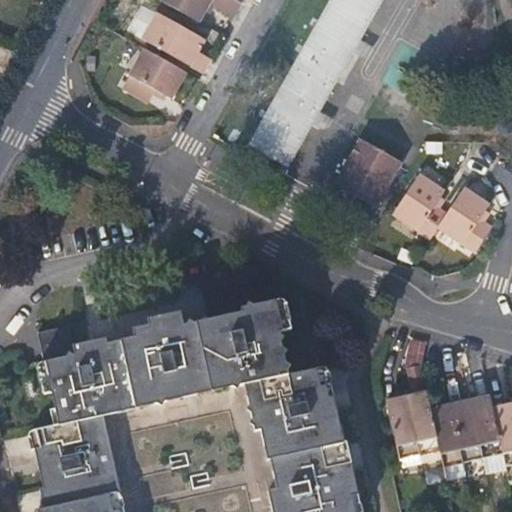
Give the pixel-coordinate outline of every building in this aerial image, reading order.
[(165,0),(205,22),(216,4),(240,18),(248,3),(242,0),(165,0)] [(328,0),(247,146),(287,169),(381,0),(328,0)] [(148,40),(208,74),(217,59),(204,52),(210,41),(163,13),(148,40)] [(177,100),(193,72),(149,48),(128,88),(154,104),(161,91),(177,100)] [(511,115),(502,117),(504,131),(511,129),(511,115)] [(452,139),(438,139),(437,151),(452,151),(452,139)] [(408,165),(368,141),(342,181),(381,206),(408,165)] [(398,213),(434,238),(443,225),(451,212),(440,204),(448,190),(423,175),(398,213)] [(494,203),(468,187),(451,212),(443,225),(479,250),(496,225),(485,217),(494,203)] [(110,511),(104,479),(108,479),(94,416),(86,417),(84,404),(123,395),(122,388),(140,384),(141,391),(154,389),(154,384),(186,377),(184,365),(210,360),(213,375),(236,371),(247,424),(254,423),(257,434),(265,433),(267,444),(262,446),(268,475),(259,477),(264,495),(270,493),(274,511),(344,511),(338,485),(346,482),(341,461),(336,460),(333,449),(329,450),(322,420),(332,418),(329,406),(322,407),(314,371),(309,372),(306,355),(277,361),(269,325),(274,323),(266,293),(228,302),(229,306),(200,313),(203,329),(177,335),(170,305),(137,312),(138,316),(122,319),(122,324),(92,330),(93,334),(77,337),(76,328),(60,331),(57,318),(23,325),(29,350),(33,349),(37,367),(33,368),(36,381),(39,380),(46,411),(25,416),(28,432),(23,434),(31,474),(36,473),(41,492),(36,493),(39,507),(37,508),(37,511),(110,511)] [(406,391),(420,457),(440,453),(429,403),(427,394),(414,396),(413,389),(406,391)] [(399,400),(386,403),(400,462),(420,457),(406,391),(399,393),(399,400)] [(503,455),(493,408),(490,398),(478,400),(476,393),(467,395),(482,460),(503,455)] [(462,403),(450,406),(463,464),(482,460),(467,395),(461,397),(462,403)] [(511,465),(511,398),(504,400),(505,406),(493,408),(503,455),(505,467),(511,465)] [(440,453),(444,469),(462,464),(450,406),(438,408),(437,401),(429,403),(440,453)] [(482,460),(485,474),(505,469),(505,467),(503,455),(482,460)]
